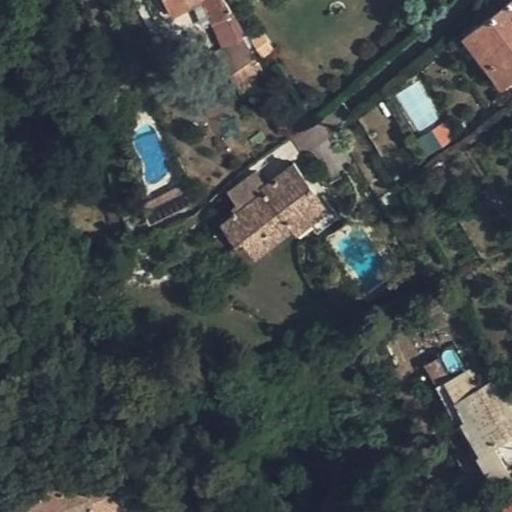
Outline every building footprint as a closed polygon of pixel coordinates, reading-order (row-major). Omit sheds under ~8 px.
[(167,0),(172,11),(196,0),(167,0)] [(235,12),(234,11),(227,0),(201,0),(222,47),(235,39),(226,17),(235,12)] [(496,58),(489,63),(503,82),(511,75),(511,0),(509,0),(473,28),(496,58)] [(235,12),(242,24),(247,20),(240,8),(234,11),(235,12)] [(248,33),(247,30),(242,24),(235,12),(226,17),(235,39),(222,47),(216,50),(235,83),(262,67),(244,36),(248,33)] [(248,33),(251,37),(256,33),(252,27),(247,30),(248,33)] [(466,33),(489,63),(496,58),(473,28),(466,33)] [(252,39),(263,55),(274,48),(262,30),(256,33),(251,37),(252,39)] [(263,55),(271,68),(285,59),(281,53),(278,55),(274,48),(263,55)] [(268,76),(262,67),(235,83),(241,93),(268,76)] [(398,92),(414,131),(439,121),(422,81),(398,92)] [(460,134),(449,118),(419,136),(428,154),(460,134)] [(305,209),(320,198),(294,162),(267,182),(256,168),(229,188),(237,199),(242,207),(236,211),(224,220),(238,240),(244,236),(255,252),(293,225),(297,230),(311,219),(305,209)] [(327,208),(320,198),(305,209),(311,219),(327,208)] [(232,204),(236,211),(242,207),(237,199),(232,204)] [(492,476),(497,484),(511,476),(511,470),(503,455),(511,448),(511,441),(505,428),(511,424),(511,404),(498,383),(484,392),(480,387),(447,404),(470,444),(466,447),(473,460),(478,457),(490,478),(492,476)] [(90,482),(98,501),(120,494),(110,471),(84,469),(90,482)] [(90,482),(55,479),(16,496),(22,511),(39,511),(48,509),(49,511),(85,511),(99,506),(98,501),(90,482)]
